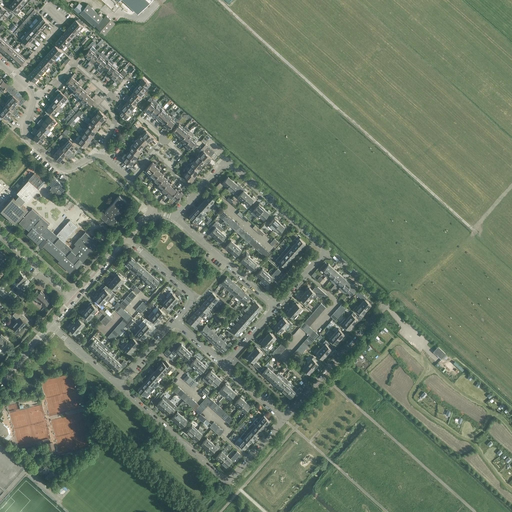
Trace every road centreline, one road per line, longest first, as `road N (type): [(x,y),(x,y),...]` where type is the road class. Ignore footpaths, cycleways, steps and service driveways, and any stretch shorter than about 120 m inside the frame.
road 1 (track): [(474,229),(222,0)]
road 2 (residential): [(311,386),(382,304),(326,250)]
road 3 (track): [(430,370),(486,407),(482,429),(469,439),(511,490)]
road 4 (residential): [(326,250),(231,165),(204,185)]
road 5 (residential): [(233,474),(218,476),(118,385)]
road 6 (residential): [(276,308),(176,216)]
road 7 (track): [(469,439),(409,399),(430,370),(422,344)]
road 8 (residential): [(100,156),(72,169),(55,165),(26,137),(34,97)]
